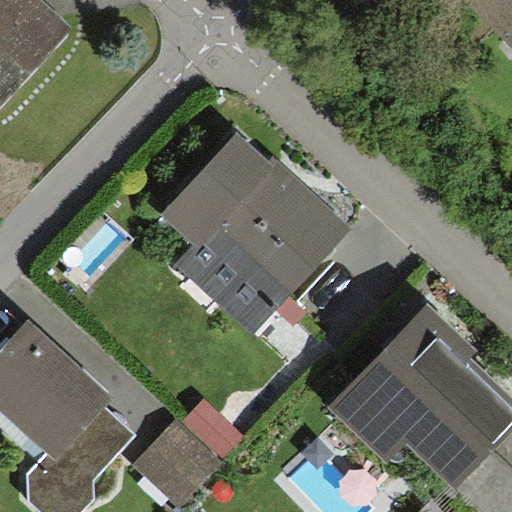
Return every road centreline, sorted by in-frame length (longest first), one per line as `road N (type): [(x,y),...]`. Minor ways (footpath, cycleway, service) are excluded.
road 1 (residential): [(511,316),(207,21)]
road 2 (residential): [(0,236),(207,21)]
